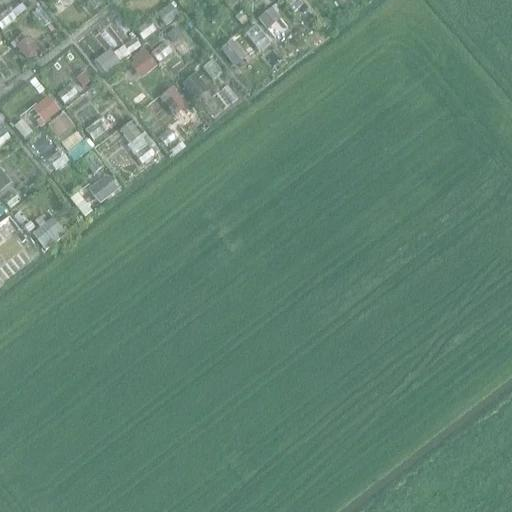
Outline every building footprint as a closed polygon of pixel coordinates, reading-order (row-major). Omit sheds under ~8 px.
[(272,10),(258,21),(267,32),(281,21),(272,10)] [(232,43),(221,51),(235,69),(245,61),(232,43)] [(85,73),(76,80),(83,88),(92,81),(85,73)] [(48,99),(33,110),(44,125),(59,114),(48,99)] [(131,126),(120,134),(130,147),(141,138),(131,126)] [(0,173),(0,193),(10,186),(0,173)]
